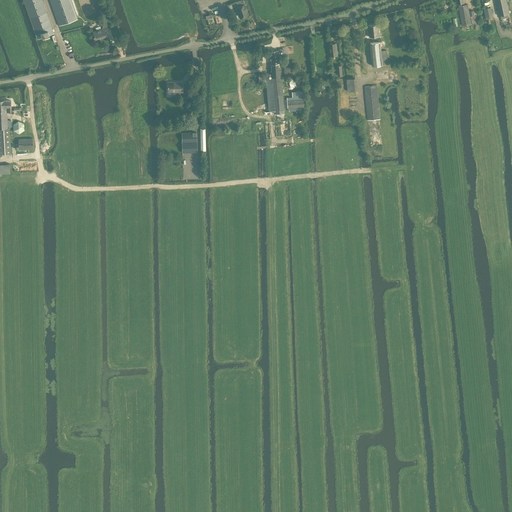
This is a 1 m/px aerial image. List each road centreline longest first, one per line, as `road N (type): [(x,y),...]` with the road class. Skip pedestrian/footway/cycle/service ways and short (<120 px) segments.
road 1 (unclassified): [(0,82),(322,21),(390,0)]
road 2 (track): [(277,511),(269,146),(275,142)]
road 3 (track): [(6,511),(12,457),(0,225)]
road 4 (track): [(422,238),(411,168),(356,172),(325,142),(275,142)]
road 5 (track): [(197,186),(76,188),(46,176),(38,156)]
